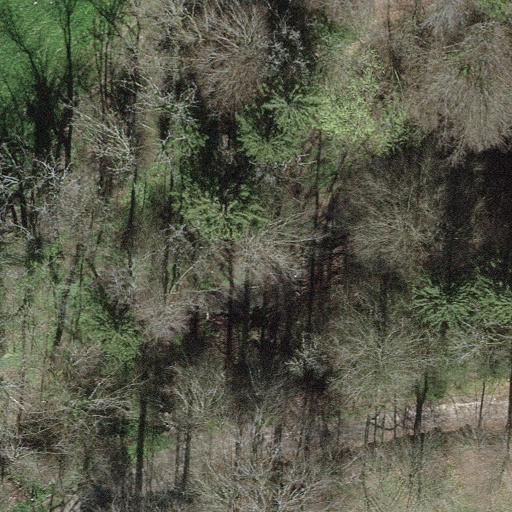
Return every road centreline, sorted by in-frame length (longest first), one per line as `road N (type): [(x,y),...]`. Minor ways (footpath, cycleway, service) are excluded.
road 1 (track): [(511,409),(106,511)]
road 2 (track): [(0,305),(105,150),(232,0)]
